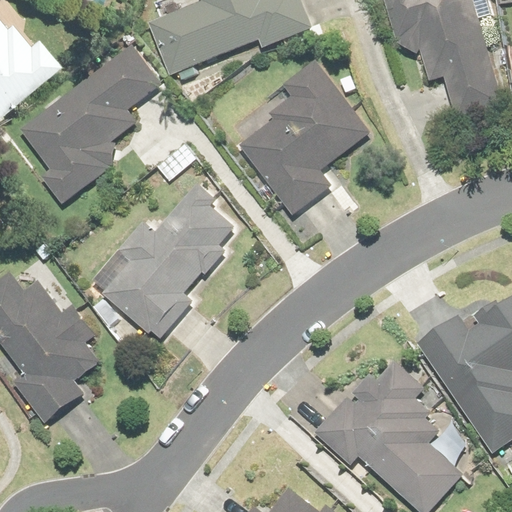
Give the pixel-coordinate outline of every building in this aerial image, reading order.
[(167,0),(177,26),(124,45),(144,101),(251,62),(235,17),(228,0),(167,0)] [(455,0),(371,0),(355,4),(371,76),(396,70),(403,106),(423,102),(432,149),(481,139),(472,92),(465,56),(467,55),(455,0)] [(511,0),(489,0),(492,25),(511,23),(511,0)] [(0,107),(27,83),(0,58),(0,107)] [(106,137),(101,133),(136,105),(105,67),(0,150),(0,164),(22,192),(13,198),(35,231),(85,193),(92,167),(96,158),(112,145),(106,138),(108,136),(106,137)] [(309,191),(304,181),(341,157),(288,78),(249,103),(263,124),(206,169),(265,242),(315,205),(309,191)] [(126,255),(116,247),(60,309),(123,365),(176,306),(178,307),(216,258),(159,213),(126,255)] [(87,388),(79,377),(93,367),(33,285),(20,295),(4,273),(0,275),(0,396),(26,432),(87,388)] [(409,416),(430,406),(463,475),(511,451),(511,446),(480,380),(511,363),(511,339),(496,309),(384,368),(409,416)] [(369,384),(330,422),(319,415),(279,456),(321,496),(333,484),(366,511),(415,511),(430,494),(396,465),(407,453),(392,423),(369,384)]
